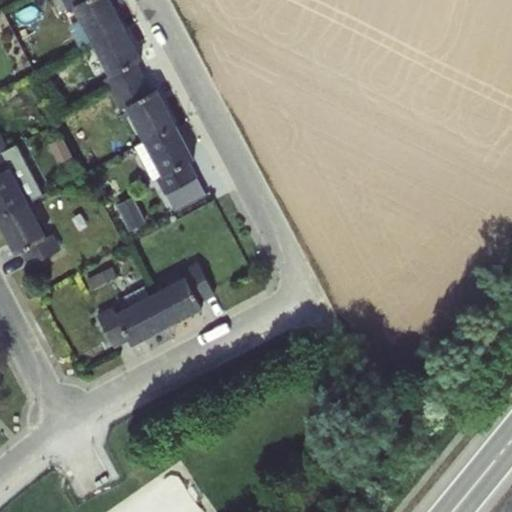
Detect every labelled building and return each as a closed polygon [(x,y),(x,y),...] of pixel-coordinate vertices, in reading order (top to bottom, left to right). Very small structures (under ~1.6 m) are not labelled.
[(74,7),(92,42),(126,25),(113,0),(63,0),(69,10),(74,7)] [(143,59),(126,25),(92,42),(109,75),(103,78),(111,94),(145,77),(137,62),(143,59)] [(152,92),(145,77),(111,94),(120,111),(125,108),(143,143),(177,126),(158,89),(152,92)] [(195,160),(177,126),(143,143),(133,147),(151,181),(154,178),(163,196),(175,210),(205,195),(189,163),(195,160)] [(0,153),(9,149),(0,133),(0,132),(0,153)] [(0,216),(29,202),(12,168),(17,166),(9,149),(0,153),(0,216)] [(134,225),(147,220),(135,195),(123,201),(134,225)] [(47,236),(29,202),(0,216),(0,229),(14,256),(19,253),(27,268),(61,251),(52,233),(47,236)] [(182,276),(147,294),(165,328),(202,309),(199,304),(214,296),(197,262),(180,271),(182,276)] [(131,345),(165,328),(147,294),(114,311),(112,305),(95,314),(112,347),(128,339),(131,345)]
